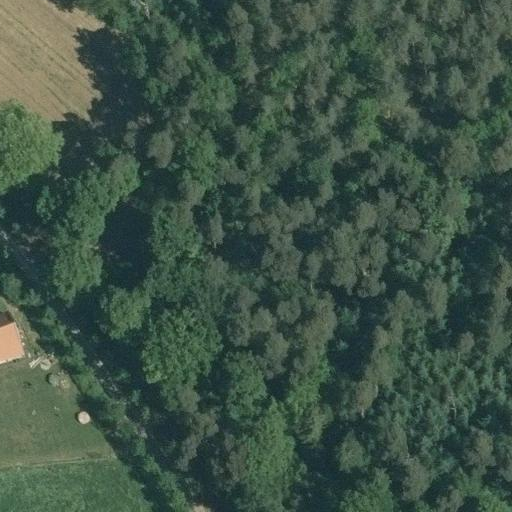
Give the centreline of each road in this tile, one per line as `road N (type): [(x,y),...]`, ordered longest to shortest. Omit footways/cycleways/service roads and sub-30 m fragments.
road 1 (track): [(46,284),(511,231)]
road 2 (unclassified): [(0,236),(46,284),(199,511)]
